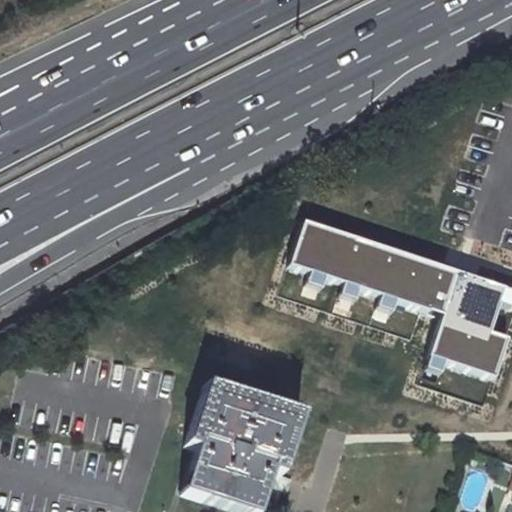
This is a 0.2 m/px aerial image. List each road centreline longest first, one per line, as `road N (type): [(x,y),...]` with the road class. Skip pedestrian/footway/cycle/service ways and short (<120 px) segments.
road 1 (trunk): [(0,284),(145,199),(211,115)]
road 2 (trunk): [(211,115),(436,0)]
road 3 (trunk): [(261,0),(38,116)]
road 4 (trunk): [(0,228),(211,115)]
